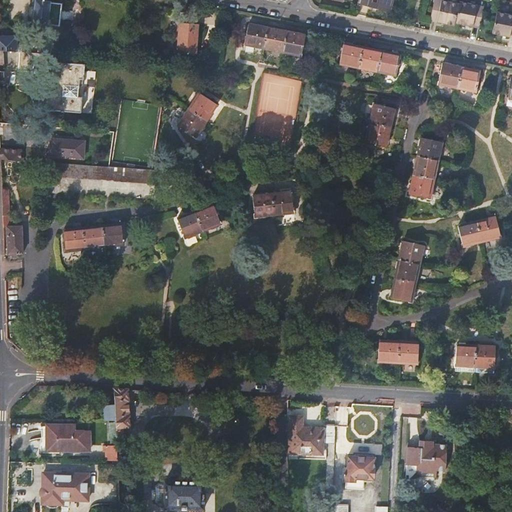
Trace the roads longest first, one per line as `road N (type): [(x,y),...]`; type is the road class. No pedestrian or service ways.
road 1 (residential): [(0,375),(511,402)]
road 2 (residential): [(296,13),(511,59)]
road 3 (residential): [(177,204),(80,215),(58,230),(42,265)]
